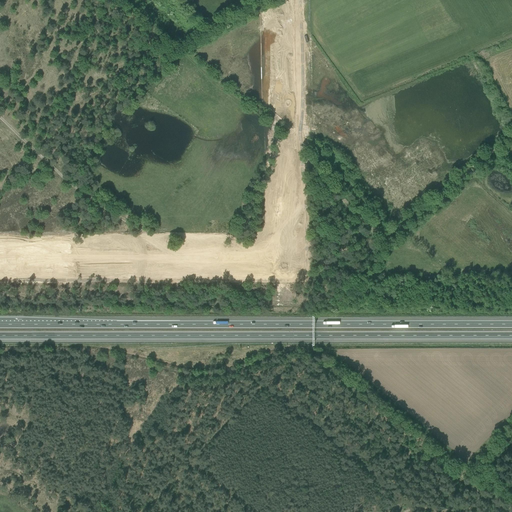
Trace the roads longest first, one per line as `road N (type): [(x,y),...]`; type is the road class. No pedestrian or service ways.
road 1 (track): [(295,0),(303,249),(292,273),(0,279)]
road 2 (motorway): [(511,324),(0,324)]
road 3 (motorway): [(0,335),(511,335)]
road 4 (track): [(138,511),(253,390),(268,391),(414,507)]
road 5 (track): [(388,236),(511,137)]
